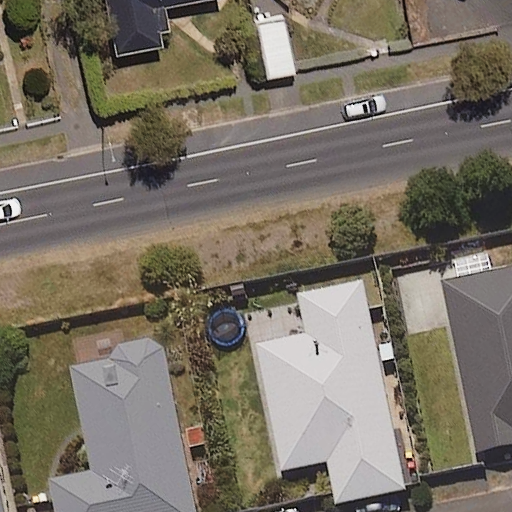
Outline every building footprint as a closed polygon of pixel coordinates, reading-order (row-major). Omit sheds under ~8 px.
[(94,0),(103,39),(151,29),(145,0),(94,0)] [(282,15),(252,21),(262,76),(291,71),(282,15)] [(511,273),(443,287),(475,452),(511,444),(511,273)] [(411,494),(369,288),(304,301),(312,339),(261,350),(286,475),(333,465),(342,508),(411,494)] [(200,511),(168,345),(124,354),(126,362),(77,371),(98,477),(57,485),(62,511),(200,511)] [(0,511),(8,511),(0,472),(0,511)]
